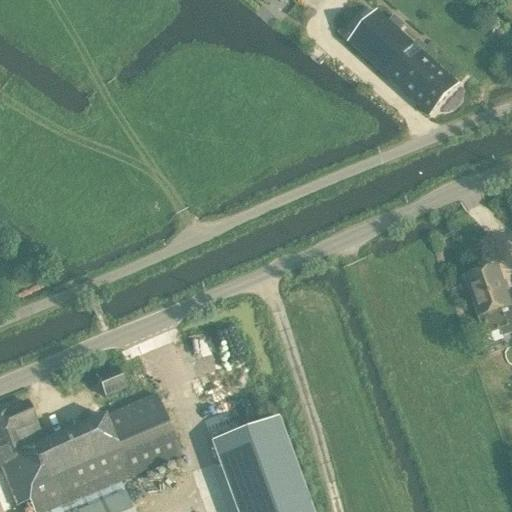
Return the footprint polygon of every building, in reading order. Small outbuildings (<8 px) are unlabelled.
[(357,36),(350,44),(430,116),(458,85),(399,32),(404,26),(395,18),(389,24),(378,13),(367,26),(357,36)] [(511,304),(511,305),(498,267),(466,278),(486,336),(501,331),(503,337),(511,333),(511,304)] [(116,369),(95,378),(104,398),(124,389),(116,369)] [(156,396),(144,400),(43,443),(28,404),(0,415),(0,467),(16,507),(29,502),(32,511),(48,511),(181,457),(156,396)] [(277,420),(211,444),(216,460),(283,435),(277,420)] [(119,482),(48,511),(131,511),(124,494),(119,482)]
